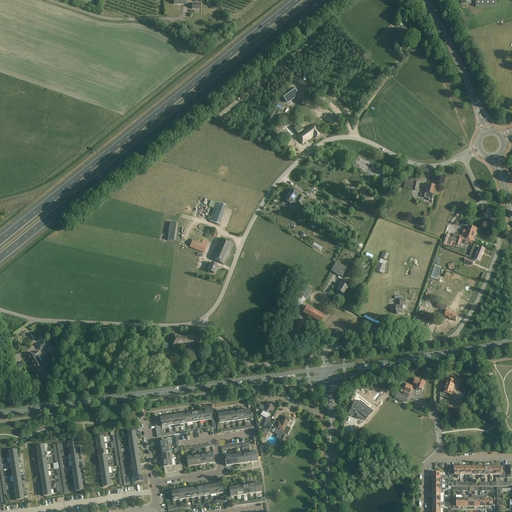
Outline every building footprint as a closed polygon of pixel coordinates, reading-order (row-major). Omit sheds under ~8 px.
[(412,35),(403,27),(396,35),(405,43),(412,35)] [(295,90),(283,98),(285,101),(289,99),(290,101),(299,95),(295,90)] [(278,125),(275,127),(286,142),(293,136),(284,124),(280,128),(278,125)] [(300,125),(294,129),(297,135),(300,132),(301,133),(301,134),(297,137),(302,144),(313,136),(315,139),(320,135),(313,126),(303,132),(302,131),(304,130),(300,125)] [(429,185),(424,184),(423,189),(426,190),(424,198),(430,199),(430,198),(433,198),(436,186),(429,185)] [(287,196),(284,200),(286,201),(286,202),(287,202),(291,204),(290,206),(295,209),(298,203),(300,204),(304,198),(300,196),(298,194),(291,190),(288,194),(289,195),(287,197),(287,196)] [(208,216),(211,206),(203,203),(199,213),(208,216)] [(224,208),(217,206),(213,223),(220,224),(224,208)] [(178,217),(171,216),(166,241),(177,243),(180,224),(176,224),(178,217)] [(444,234),(441,244),(447,245),(451,247),(452,243),(456,244),(460,246),(462,242),(471,245),(473,240),(477,229),(473,228),(468,226),(467,230),(464,229),(462,230),(462,232),(463,233),(462,237),(454,234),(453,238),(450,237),(450,236),(444,234)] [(233,244),(221,238),(211,259),(224,265),(233,244)] [(207,245),(193,240),(190,247),(204,253),(207,245)] [(485,249),(480,247),(475,260),(480,262),(485,249)] [(389,254),(383,252),(380,258),(386,260),(389,254)] [(211,263),(207,262),(206,265),(210,267),(208,271),(214,274),(217,266),(211,263)] [(347,268),(336,262),(331,271),(342,277),(347,268)] [(386,266),(378,263),(375,271),(383,274),(386,266)] [(400,267),(397,274),(408,279),(409,278),(413,280),(418,269),(413,267),(413,268),(409,266),(407,269),(400,267)] [(338,285),(336,289),(337,290),(337,291),(343,295),(347,288),(347,287),(350,283),(343,279),(341,284),(340,286),(338,285)] [(381,286),(369,286),(369,292),(370,292),(370,296),(374,297),(374,304),(382,304),(382,291),(381,291),(381,286)] [(301,289),(297,297),(304,301),(309,293),(301,289)] [(396,310),(396,311),(397,314),(403,313),(403,309),(406,309),(406,306),(405,298),(399,299),(400,306),(396,307),(396,310)] [(447,306),(438,302),(436,307),(445,311),(447,306)] [(326,316),(307,306),(302,314),(315,322),(313,324),(317,326),(318,324),(321,325),(326,316)] [(458,315),(447,310),(444,317),(456,321),(458,315)] [(306,325),(299,320),(290,335),(297,340),(306,325)] [(315,335),(311,332),(310,334),(308,333),(304,339),(300,346),(302,347),(306,341),(307,341),(310,343),(315,335)] [(182,335),(174,334),(173,347),(194,350),(196,337),(184,335),(184,337),(182,336),(182,335)] [(44,341),(37,346),(39,350),(43,348),(42,347),(44,346),(43,344),(45,342),(44,341)] [(34,353),(27,357),(35,369),(36,368),(37,371),(46,366),(44,362),(41,364),(37,358),(36,358),(36,357),(39,355),(37,352),(34,354),(34,353)] [(210,365),(205,358),(195,364),(200,371),(210,365)] [(443,392),(455,396),(456,392),(453,390),(456,381),(448,378),(443,392)] [(416,379),(414,383),(418,385),(416,388),(417,388),(416,390),(419,391),(420,389),(422,390),(425,382),(419,380),(416,379)] [(413,386),(407,384),(403,392),(410,395),(413,386)] [(397,387),(394,396),(405,401),(407,395),(402,393),(403,389),(397,387)] [(463,400),(460,399),(457,406),(455,407),(449,405),(448,407),(458,412),(463,400)] [(354,402),(351,410),(355,412),(355,414),(358,415),(357,417),(365,421),(371,413),(367,410),(365,413),(362,410),(364,407),(363,407),(365,405),(360,402),(361,401),(360,401),(360,402),(359,403),(354,402)] [(261,405),(259,408),(264,410),(261,415),(267,419),(265,421),(269,423),(271,419),(268,417),(269,415),(271,411),(273,412),(274,409),(273,408),(274,405),(274,404),(272,404),(269,402),(266,408),(261,405)] [(204,411),(206,421),(211,420),(212,422),(214,422),(213,414),(211,414),(210,410),(204,411)] [(243,411),(245,420),(250,419),(251,421),(254,420),(253,414),(250,414),(250,410),(243,411)] [(226,423),(225,414),(218,414),(218,418),(216,418),(217,426),(220,425),(220,424),(226,423)] [(160,418),(160,419),(161,422),(161,426),(161,427),(165,427),(166,429),(168,429),(168,426),(167,417),(164,417),(163,416),(160,417),(160,418)] [(278,421),(274,428),(277,429),(275,434),(277,435),(281,436),(282,435),(286,437),(287,437),(288,435),(291,429),(288,427),(286,426),(290,419),(285,416),(281,423),(278,421)] [(275,421),(271,419),(269,423),(267,427),(266,427),(264,432),(262,436),(264,438),(265,436),(266,436),(272,425),(273,425),(275,421)] [(132,430),(127,431),(127,434),(128,440),(136,439),(137,438),(137,435),(135,435),(135,433),(133,433),(132,430)] [(96,439),(96,445),(104,444),(103,437),(106,437),(106,434),(97,435),(98,438),(96,439)] [(286,437),(282,435),(276,445),(282,448),(285,442),(284,441),(286,437)] [(454,469),(452,469),(452,475),(454,475),(454,474),(457,474),(457,478),(460,478),(460,474),(461,474),(461,466),(455,466),(454,469)] [(452,475),(452,469),(452,467),(448,467),(448,476),(441,476),(441,472),(433,472),(433,479),(443,479),(448,479),(452,479),(452,475)] [(496,467),(496,475),(499,475),(499,478),(506,478),(506,467),(502,467),(496,467)]
